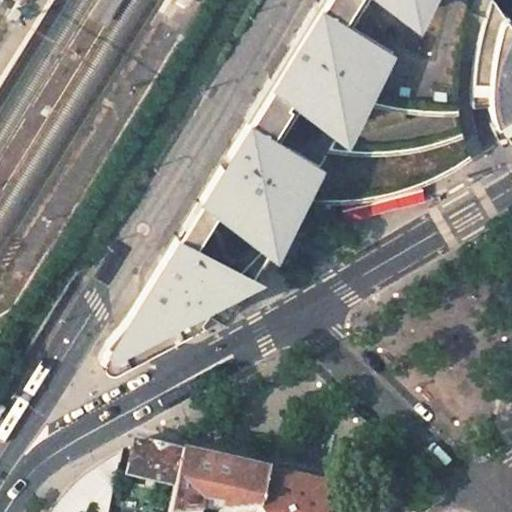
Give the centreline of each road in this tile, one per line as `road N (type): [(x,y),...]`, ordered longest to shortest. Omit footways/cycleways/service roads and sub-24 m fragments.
road 1 (tertiary): [(7,511),(38,462),(298,311)]
road 2 (tertiary): [(298,311),(511,186)]
road 3 (tertiary): [(462,486),(298,311)]
